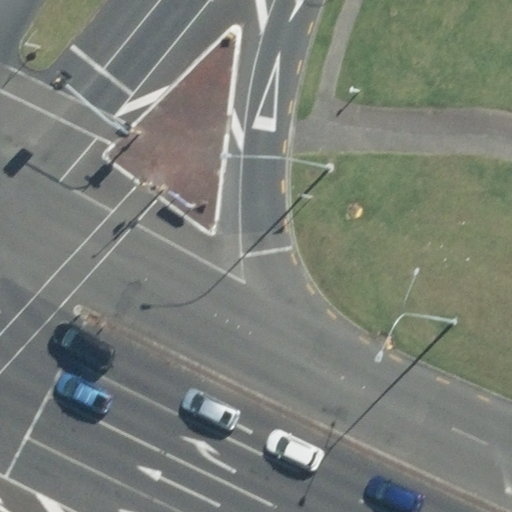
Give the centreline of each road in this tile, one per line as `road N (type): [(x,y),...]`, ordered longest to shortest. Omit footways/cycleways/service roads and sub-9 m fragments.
road 1 (primary): [(319,0),(272,128),(261,210),(275,338)]
road 2 (primary): [(274,511),(0,380)]
road 3 (primary): [(14,195),(275,338)]
road 4 (primary): [(275,338),(511,458)]
road 5 (secondary): [(163,0),(14,195)]
